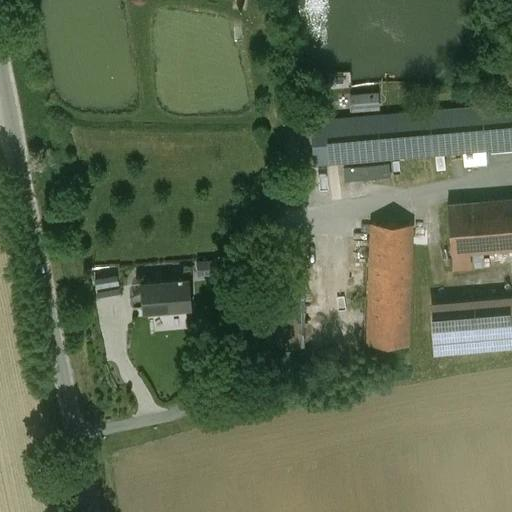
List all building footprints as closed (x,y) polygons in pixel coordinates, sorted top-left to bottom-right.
[(377,107),(378,89),(350,89),(350,106),(377,107)] [(511,148),(511,102),(311,119),(314,165),(511,148)] [(511,249),(511,197),(448,203),(452,254),(511,249)] [(410,345),(414,224),(370,223),(366,344),(410,345)] [(220,266),(219,252),(204,253),(205,267),(220,266)] [(197,301),(193,269),(144,275),(147,306),(197,301)] [(511,343),(511,291),(429,299),(434,351),(511,343)]
